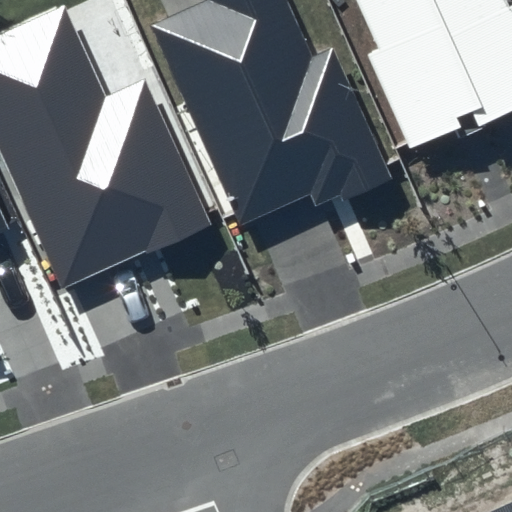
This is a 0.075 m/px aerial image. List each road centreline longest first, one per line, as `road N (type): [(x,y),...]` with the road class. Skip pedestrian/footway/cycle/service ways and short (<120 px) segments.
road 1 (residential): [(511,310),(190,439)]
road 2 (residential): [(190,439),(0,504)]
